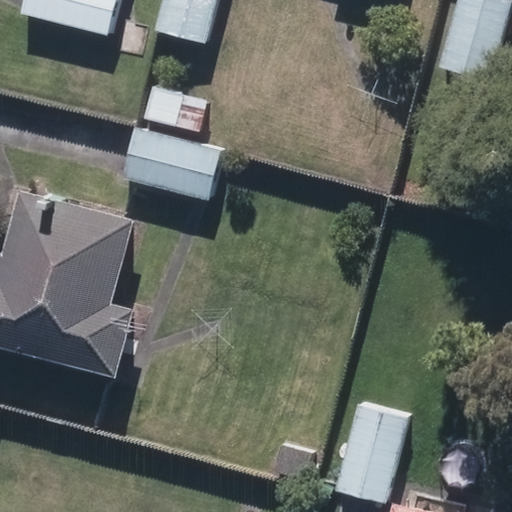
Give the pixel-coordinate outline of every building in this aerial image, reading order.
[(29,0),(24,21),(106,41),(115,0),(29,0)] [(163,0),(154,36),(202,48),(214,0),(163,0)] [(453,0),(435,72),(490,86),(511,0),(453,0)] [(143,123),(199,137),(207,107),(151,91),(143,123)] [(120,182),(209,204),(214,185),(244,193),(250,165),(219,157),(220,154),(133,132),(127,153),(120,182)] [(0,354),(115,384),(132,316),(110,310),(131,227),(17,198),(0,265),(0,264),(0,354)] [(358,502),(383,509),(405,422),(356,409),(337,486),(334,496),(358,502)] [(272,478),(304,486),(311,459),(279,451),(272,478)]
